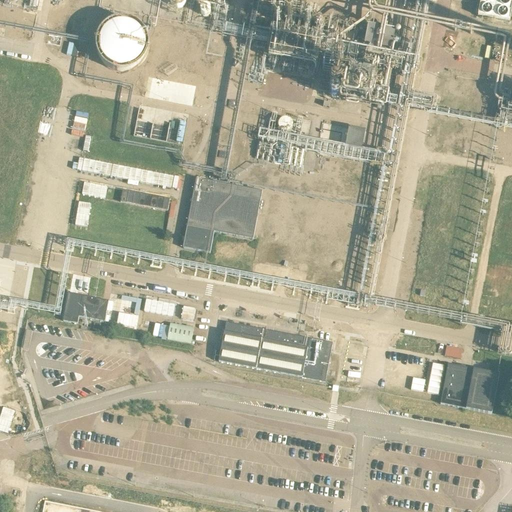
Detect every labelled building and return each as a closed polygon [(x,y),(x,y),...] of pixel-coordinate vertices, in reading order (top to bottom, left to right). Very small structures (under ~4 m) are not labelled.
[(168,0),(168,1),(169,4),(170,7),(172,9),(175,10),(178,10),(181,9),(183,7),(185,5),(185,2),(185,0),(168,0)] [(511,0),(480,0),(477,17),(509,23),(511,6),(511,0)] [(198,13),(198,15),(199,17),(201,19),(203,19),(205,19),(207,19),(209,17),(210,16),(210,14),(210,12),(209,10),(207,8),(205,8),(203,8),(201,8),(199,9),(198,11),(198,13)] [(112,71),(119,73),(126,73),(133,71),(140,68),(145,63),(149,57),(150,50),(151,43),(149,36),(145,29),(140,24),(134,21),(127,19),(120,19),(113,21),(107,24),(102,29),(98,35),(96,42),(96,49),(98,56),(101,62),(106,67),(112,71)] [(140,110),(139,110),(134,137),(182,147),(188,119),(187,119),(182,146),(167,143),(170,124),(169,127),(137,121),(140,110)] [(70,140),(82,143),(86,127),(74,124),(70,140)] [(363,153),(366,134),(349,132),(346,151),(363,153)] [(79,161),(78,172),(129,179),(128,186),(139,187),(140,183),(154,185),(173,188),(174,181),(178,182),(179,176),(79,161)] [(262,192),(216,184),(196,180),(183,249),(210,254),(214,233),(253,240),(262,192)] [(86,181),(83,193),(105,197),(108,185),(86,181)] [(115,187),(112,199),(169,209),(171,197),(115,187)] [(166,233),(170,234),(175,203),(172,203),(166,233)] [(63,322),(78,325),(79,318),(105,323),(109,302),(69,295),(63,322)] [(136,327),(136,316),(119,315),(118,326),(136,327)] [(219,363),(325,383),(333,344),(226,324),(221,353),(216,352),(214,361),(219,362),(219,363)] [(194,329),(170,325),(167,340),(191,345),(194,329)] [(445,357),(461,360),(463,349),(447,346),(445,357)] [(355,383),(358,353),(346,351),(342,382),(355,383)] [(440,405),(491,415),(499,376),(448,366),(440,405)]
